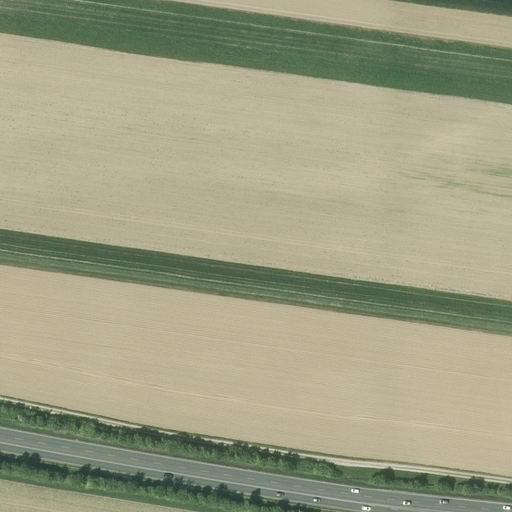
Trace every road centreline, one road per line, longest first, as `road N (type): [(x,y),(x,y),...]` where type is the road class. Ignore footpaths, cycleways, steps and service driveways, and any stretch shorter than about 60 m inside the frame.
road 1 (track): [(511,485),(255,452),(0,399)]
road 2 (trunk): [(0,438),(364,499)]
road 3 (trunk): [(502,511),(364,499)]
